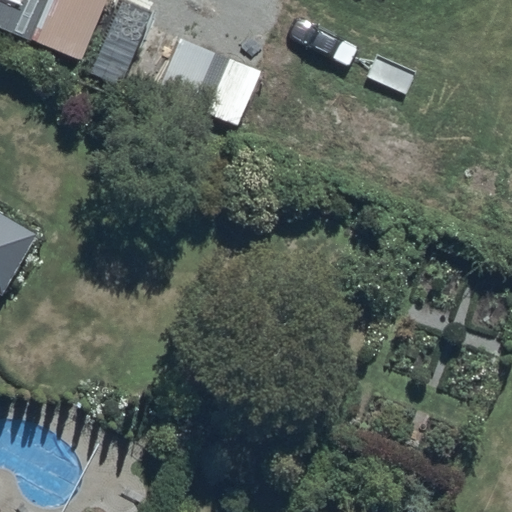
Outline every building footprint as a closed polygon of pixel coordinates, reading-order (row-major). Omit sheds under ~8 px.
[(43,4),(34,0),(0,0),(0,33),(24,45),(43,4)] [(124,0),(53,0),(34,43),(94,70),(124,0)] [(214,55),(178,40),(155,93),(191,108),(214,55)] [(259,75),(228,60),(203,113),(234,128),(259,75)] [(0,297),(0,298),(34,234),(0,213),(0,297)]
